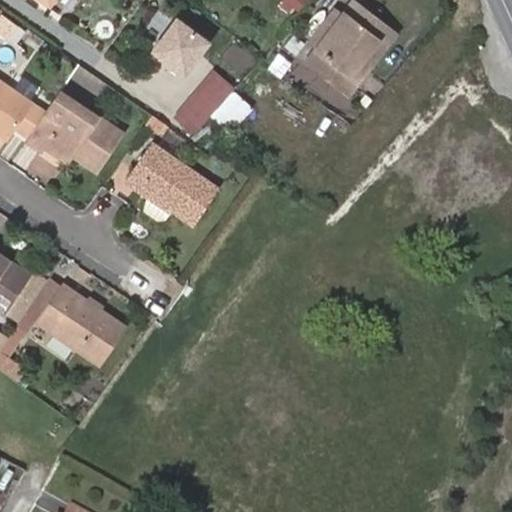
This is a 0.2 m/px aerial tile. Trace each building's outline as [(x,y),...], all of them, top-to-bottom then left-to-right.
[(373,41),(381,49),(393,35),(356,1),(306,55),(336,82),(373,41)] [(176,18),(170,14),(146,46),(178,69),(197,43),(211,54),(227,32),(214,22),(203,35),(178,16),(176,18)] [(0,33),(9,40),(18,25),(3,15),(0,18),(0,33)] [(344,90),(381,49),(373,41),(336,82),(344,90)] [(90,71),(78,63),(70,74),(83,82),(90,71)] [(97,91),(104,80),(90,71),(83,82),(97,91)] [(232,89),(213,73),(203,84),(223,98),(232,89)] [(14,127),(27,136),(45,111),(32,102),(0,80),(0,132),(8,137),(14,127)] [(209,113),(223,98),(203,84),(185,105),(204,119),(209,113)] [(72,154),(97,170),(122,131),(60,89),(45,111),(27,136),(26,138),(40,149),(43,144),(46,139),(71,156),(72,154)] [(231,133),(254,109),(232,89),(223,98),(209,113),(231,133)] [(188,138),(204,119),(185,105),(169,125),(188,138)] [(158,134),(166,123),(151,113),(144,123),(158,134)] [(67,161),(71,156),(46,139),(43,144),(67,161)] [(147,194),(172,159),(152,144),(127,180),(147,194)] [(161,204),(185,168),(172,159),(147,194),(150,196),(161,204)] [(182,219),(209,184),(185,168),(161,204),(173,213),(182,219)] [(217,190),(209,184),(182,219),(194,228),(217,190)] [(144,212),(151,218),(161,204),(150,196),(144,204),(144,212)] [(161,204),(151,218),(159,223),(167,220),(173,213),(161,204)] [(0,307),(3,310),(29,271),(0,250),(0,307)] [(23,311),(44,281),(29,271),(3,310),(17,319),(23,311)] [(36,319),(62,282),(49,273),(44,281),(23,311),(36,319)] [(36,319),(50,330),(77,292),(62,282),(36,319)] [(77,292),(50,330),(66,341),(93,303),(77,292)] [(93,303),(66,341),(82,352),(110,315),(93,303)] [(110,315),(82,352),(93,360),(122,322),(110,315)] [(0,345),(11,329),(2,322),(0,324),(0,345)] [(0,369),(2,371),(11,357),(0,349),(0,369)]
